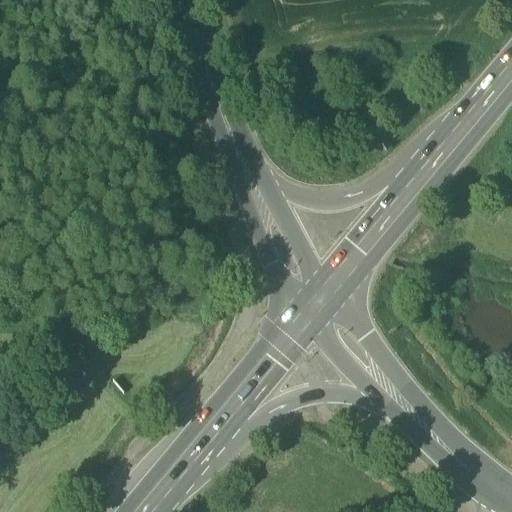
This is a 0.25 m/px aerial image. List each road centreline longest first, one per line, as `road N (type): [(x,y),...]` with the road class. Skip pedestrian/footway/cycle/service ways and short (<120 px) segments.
road 1 (primary): [(181,473),(286,401),(318,393),(362,395),(439,443)]
road 2 (primary): [(454,134),(353,198),(307,201),(247,178)]
road 3 (primary): [(454,134),(312,306)]
road 4 (primary): [(312,306),(181,473)]
road 5 (tertiary): [(247,178),(188,0)]
road 6 (tertiary): [(439,443),(312,306)]
road 7 (tertiary): [(312,306),(247,178)]
